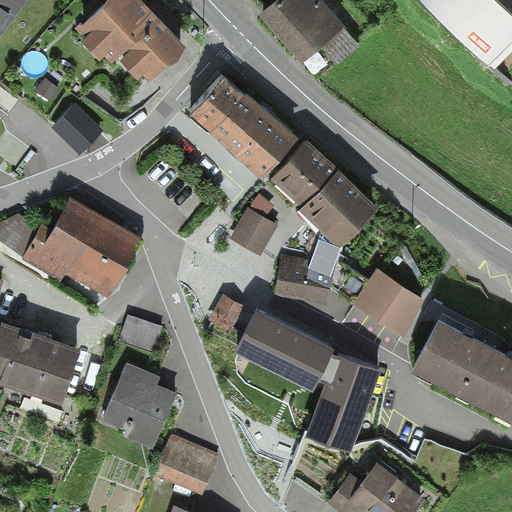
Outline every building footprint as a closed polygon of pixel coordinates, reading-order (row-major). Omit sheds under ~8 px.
[(0,0),(0,23),(17,0),(0,0)] [(187,48),(141,0),(108,0),(78,29),(86,38),(82,42),(100,60),(105,56),(112,64),(117,59),(138,81),(144,75),(151,82),(187,48)] [(350,13),(337,0),(261,0),(256,6),(302,56),(320,39),(339,59),(364,36),(346,17),(350,13)] [(428,0),(494,63),(511,44),(511,1),(510,0),(428,0)] [(317,73),(333,61),(324,51),(309,62),(317,73)] [(211,121),(246,81),(225,62),(190,103),(211,121)] [(297,124),(246,81),(211,121),(259,167),(297,124)] [(81,149),(103,125),(75,101),(54,125),(81,149)] [(380,196),(307,128),(269,171),(300,198),(298,199),(321,222),(339,239),(380,196)] [(278,219),(265,212),(275,201),(261,188),(248,202),(231,235),(261,251),(278,219)] [(108,289),(140,231),(71,193),(52,227),(43,222),(26,252),(59,270),(62,263),(108,289)] [(321,222),(310,255),(282,250),(274,293),(326,302),(334,263),(339,239),(321,222)] [(378,262),(353,299),(403,333),(423,292),(378,262)] [(224,290),(209,315),(231,327),(245,301),(224,290)] [(382,358),(331,340),(334,335),(257,296),(235,340),(313,379),(318,369),(326,371),(306,427),(351,443),(364,407),(382,358)] [(511,344),(439,308),(413,360),(511,411),(511,344)] [(164,324),(128,311),(119,335),(155,348),(164,324)] [(79,337),(2,312),(0,318),(0,371),(2,372),(3,371),(62,390),(79,337)] [(158,371),(128,359),(105,417),(129,426),(126,434),(152,445),(176,383),(156,375),(158,371)] [(62,408),(25,394),(20,406),(57,420),(62,408)] [(219,449),(170,430),(155,472),(203,490),(219,449)] [(368,511),(409,511),(424,491),(376,457),(359,480),(346,471),(329,496),(352,511),(362,511),(364,509),(368,511)]
